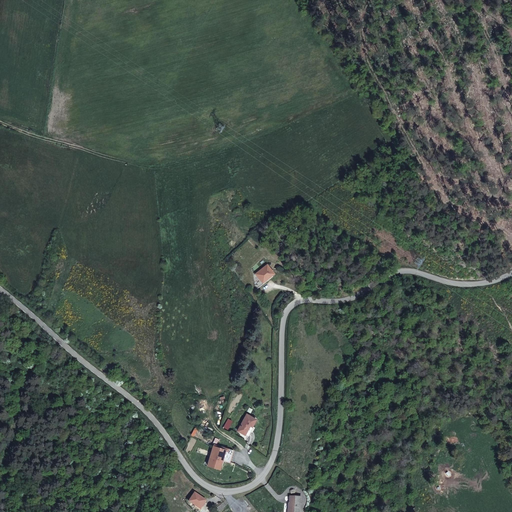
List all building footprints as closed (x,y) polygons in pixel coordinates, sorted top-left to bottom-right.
[(277,287),(270,278),(259,288),(266,297),(277,287)] [(253,426),(257,419),(248,414),(239,430),(246,434),(251,425),(253,426)] [(211,457),(223,460),(226,449),(213,446),(211,457)] [(199,508),(205,501),(196,494),(190,500),(199,508)] [(301,511),(298,497),(288,498),(290,511),(301,511)]
